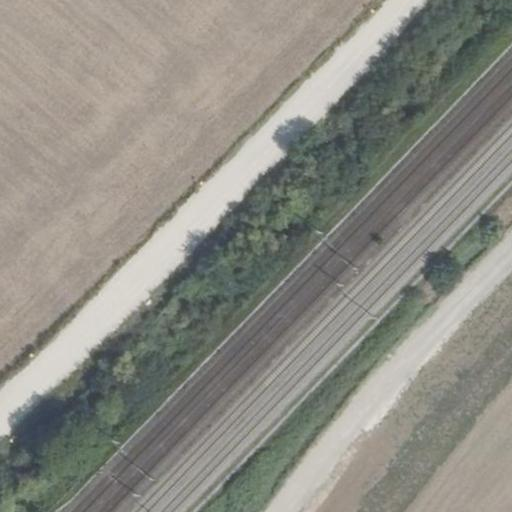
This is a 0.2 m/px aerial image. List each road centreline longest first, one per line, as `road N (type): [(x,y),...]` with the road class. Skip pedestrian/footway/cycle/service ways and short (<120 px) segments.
road 1 (unclassified): [(403,0),(0,417)]
road 2 (track): [(288,511),(374,398),(511,255)]
